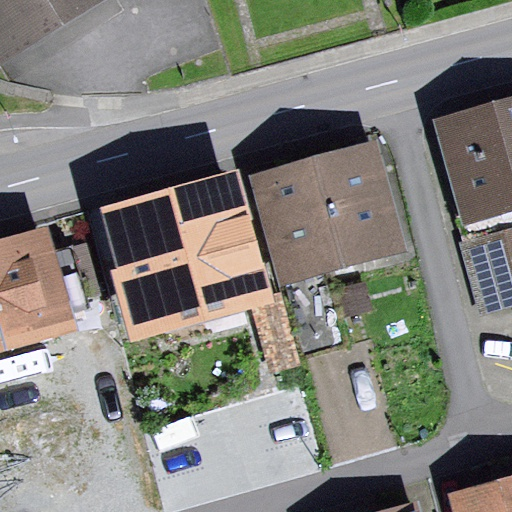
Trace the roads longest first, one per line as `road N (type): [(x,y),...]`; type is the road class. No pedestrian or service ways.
road 1 (primary): [(0,188),(394,81)]
road 2 (residential): [(394,81),(480,453)]
road 3 (residential): [(269,511),(480,453)]
road 4 (primary): [(394,81),(511,49)]
